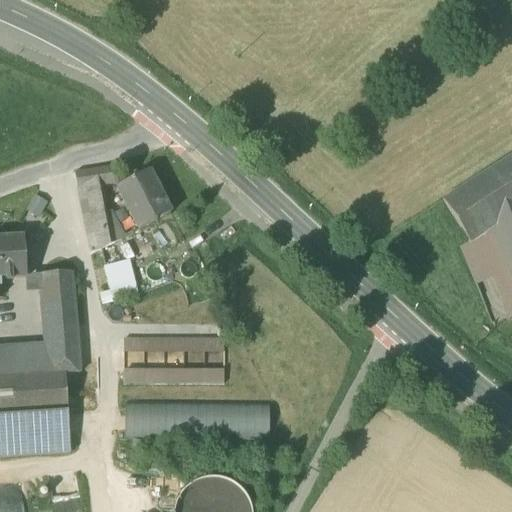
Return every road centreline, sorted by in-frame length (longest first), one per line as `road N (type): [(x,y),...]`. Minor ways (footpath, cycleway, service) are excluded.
road 1 (tertiary): [(511,416),(167,109)]
road 2 (tertiary): [(167,109),(0,4)]
road 3 (unclassified): [(382,340),(292,511)]
road 4 (residential): [(0,189),(122,146),(155,128),(167,109)]
